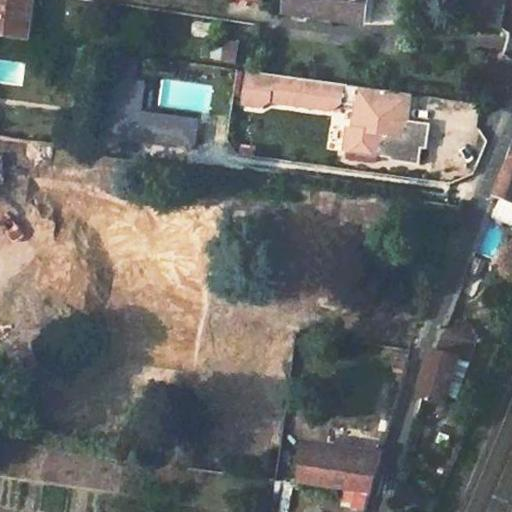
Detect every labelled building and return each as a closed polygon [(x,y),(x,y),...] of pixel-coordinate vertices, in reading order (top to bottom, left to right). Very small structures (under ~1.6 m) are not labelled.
[(0,0),(0,35),(31,40),(36,0),(0,0)] [(286,0),(284,13),(362,25),(366,0),(286,0)] [(478,0),(475,25),(504,29),(508,0),(478,0)] [(142,58),(127,55),(125,68),(140,70),(142,58)] [(351,153),(388,158),(392,135),(411,139),(417,99),(418,96),(251,72),(251,74),(247,107),(265,109),(275,104),(339,112),(350,106),(363,106),(360,128),(355,128),(351,153)] [(54,147),(30,144),(28,158),(52,160),(54,147)] [(511,160),(490,216),(511,224),(511,160)] [(467,193),(475,170),(440,165),(437,188),(467,193)] [(424,402),(442,406),(458,361),(469,364),(475,345),(468,343),(445,336),(424,402)] [(312,450),(306,484),(372,493),(381,461),(312,450)]
